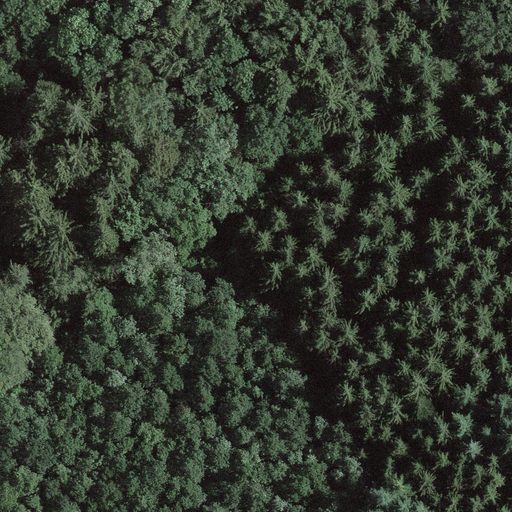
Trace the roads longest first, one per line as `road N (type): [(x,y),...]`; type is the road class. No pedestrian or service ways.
road 1 (track): [(240,212),(113,295),(32,376),(0,428)]
road 2 (track): [(240,212),(511,77)]
